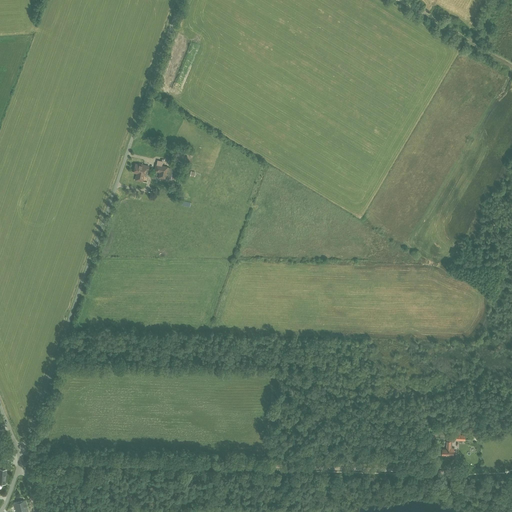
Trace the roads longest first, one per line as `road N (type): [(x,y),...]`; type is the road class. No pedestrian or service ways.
road 1 (unclassified): [(21,460),(180,0)]
road 2 (track): [(446,470),(32,461),(24,470)]
road 3 (track): [(400,0),(511,67)]
